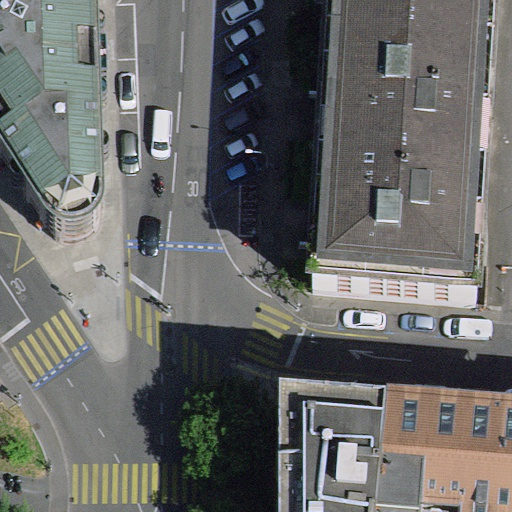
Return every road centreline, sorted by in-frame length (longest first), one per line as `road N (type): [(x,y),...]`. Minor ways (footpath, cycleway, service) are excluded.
road 1 (residential): [(511,364),(300,346),(227,316),(182,272)]
road 2 (tertiary): [(197,0),(182,272)]
road 3 (tertiary): [(150,487),(0,261)]
road 4 (tertiary): [(182,272),(177,347),(150,487)]
